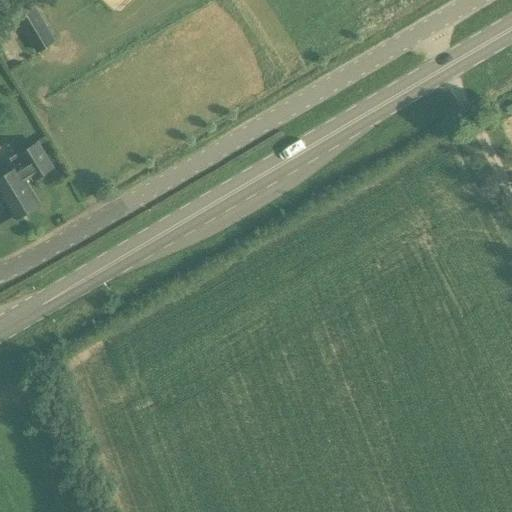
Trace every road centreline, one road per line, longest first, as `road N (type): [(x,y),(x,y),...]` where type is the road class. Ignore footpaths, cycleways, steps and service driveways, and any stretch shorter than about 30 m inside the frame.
road 1 (secondary): [(0,329),(511,30)]
road 2 (unclassified): [(0,273),(473,0)]
road 3 (unknown): [(421,30),(456,63),(511,198)]
